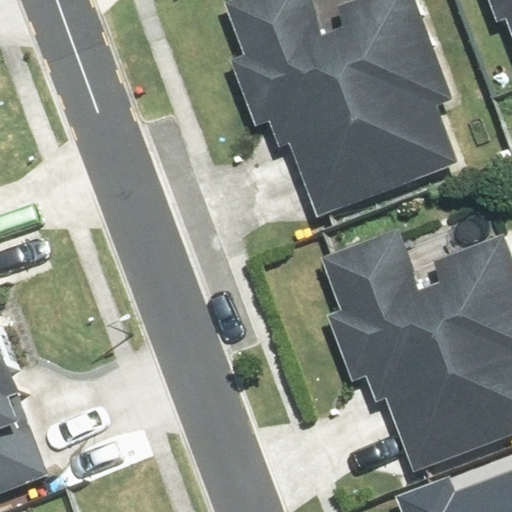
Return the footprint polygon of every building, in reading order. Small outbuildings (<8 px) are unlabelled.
[(309,0),(258,0),(212,18),(294,230),(476,160),(414,0),(381,0),(318,24),(309,0)] [(511,0),(485,0),(511,68),(511,0)] [(0,280),(37,266),(0,171),(0,280)] [(307,275),(390,491),(511,443),(511,257),(491,204),(307,275)] [(0,510),(68,485),(2,316),(0,317),(0,510)] [(511,511),(511,477),(422,511),(511,511)]
